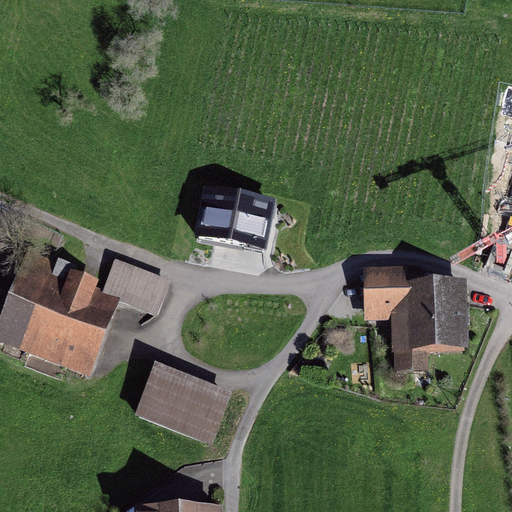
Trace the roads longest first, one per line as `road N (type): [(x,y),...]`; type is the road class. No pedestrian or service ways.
road 1 (residential): [(205,279),(291,289),(377,262),(467,276),(511,304)]
road 2 (track): [(230,511),(232,463),(261,392),(169,351),(205,279)]
road 3 (track): [(0,203),(205,279)]
road 4 (track): [(461,511),(461,462),(477,382),(511,331)]
road 5 (track): [(261,392),(377,262)]
